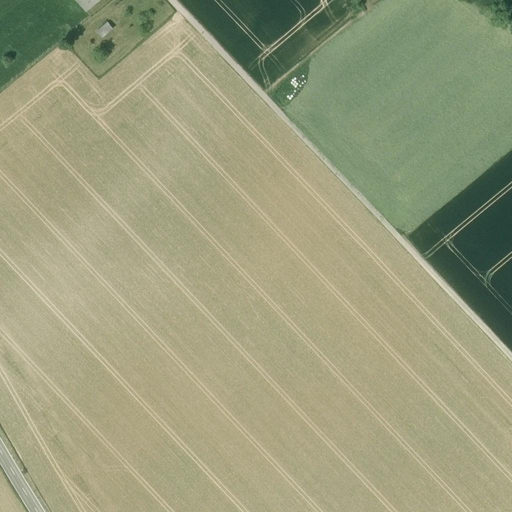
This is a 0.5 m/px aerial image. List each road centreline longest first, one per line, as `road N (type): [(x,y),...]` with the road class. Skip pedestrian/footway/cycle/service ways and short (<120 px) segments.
road 1 (track): [(511,359),(264,96)]
road 2 (track): [(264,96),(381,0)]
road 3 (track): [(264,96),(172,0)]
